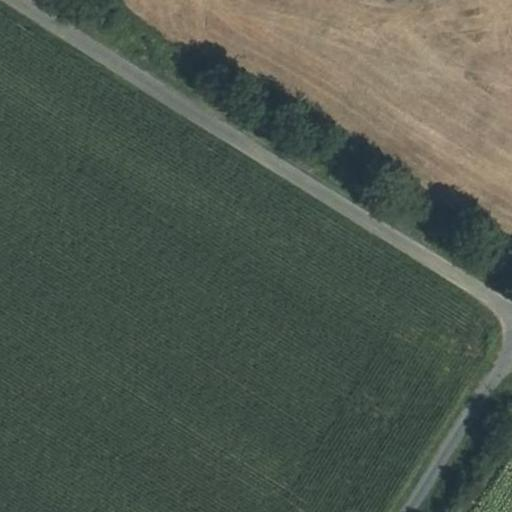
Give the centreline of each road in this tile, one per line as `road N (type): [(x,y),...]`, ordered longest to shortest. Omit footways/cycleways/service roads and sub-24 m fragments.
road 1 (unclassified): [(511,312),(15,0)]
road 2 (unclassified): [(410,511),(511,357)]
